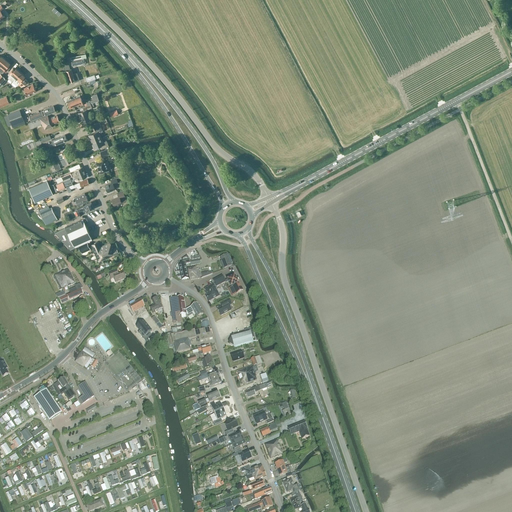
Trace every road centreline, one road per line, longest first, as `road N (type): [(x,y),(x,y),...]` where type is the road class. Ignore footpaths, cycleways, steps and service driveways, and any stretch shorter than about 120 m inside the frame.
road 1 (unclassified): [(366,511),(284,280),(283,231),(270,202)]
road 2 (residential): [(149,267),(120,244),(58,98),(0,45)]
road 3 (unclassified): [(268,197),(85,0)]
road 4 (residential): [(283,511),(209,314),(169,279)]
road 5 (tertiary): [(283,192),(511,70)]
road 6 (primary): [(319,410),(292,324),(247,230)]
road 7 (primary): [(240,234),(319,410)]
road 8 (tertiary): [(0,397),(62,356),(101,312),(150,278)]
road 9 (primary): [(233,202),(178,112),(123,51)]
road 10 (primary): [(123,51),(225,206)]
road 11 (unknown): [(14,505),(159,448)]
